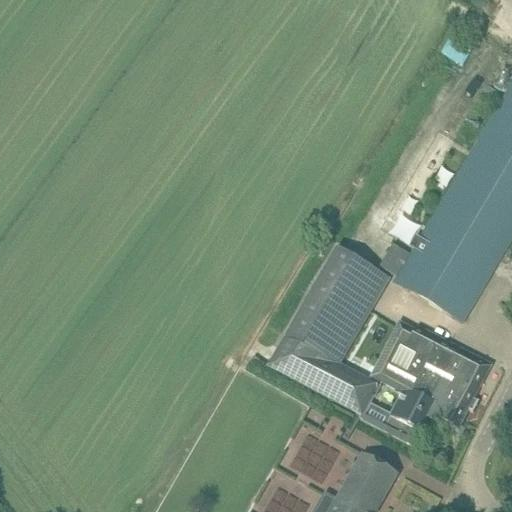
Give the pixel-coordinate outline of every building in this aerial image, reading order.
[(440,54),(463,66),(472,47),(449,35),(440,54)] [(511,82),(393,284),(462,324),(511,239),(511,82)] [(385,277),(336,248),(269,363),(359,415),(375,387),(334,364),(385,277)] [(402,396),(383,433),(410,447),(417,433),(427,438),(436,420),(454,429),(458,420),(463,422),(468,411),(473,414),(478,403),(470,398),(487,365),(426,332),(423,336),(399,323),(370,377),(382,383),(397,390),(395,392),(402,396)] [(351,511),(375,511),(396,475),(361,455),(334,502),(351,511)] [(351,511),(334,502),(334,503),(325,498),(316,511),(351,511)]
